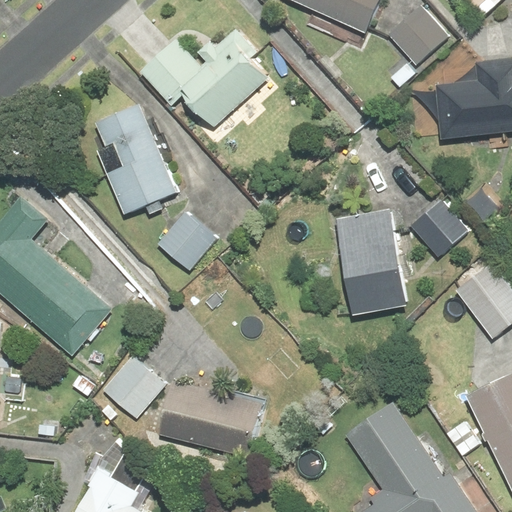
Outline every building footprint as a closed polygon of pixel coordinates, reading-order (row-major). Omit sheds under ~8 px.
[(302,0),(373,32),(387,0),(302,0)] [(470,0),(479,10),(490,0),(470,0)] [(428,4),(395,33),(423,64),(456,35),(428,4)] [(183,38),(147,71),(179,106),(192,93),(222,126),(277,76),(259,57),(265,52),(243,28),(223,47),(217,41),(205,52),(213,61),(208,65),(183,38)] [(406,89),(427,70),(424,66),(410,51),(389,70),(406,89)] [(485,79),(443,83),(449,137),(511,131),(511,57),(483,60),(485,79)] [(132,213),(186,191),(148,102),(104,121),(114,145),(105,149),(132,213)] [(30,194),(0,228),(0,285),(79,355),(121,308),(39,237),(57,217),(30,194)] [(448,198),(418,225),(445,256),(475,230),(448,198)] [(398,207),(345,217),(364,314),(417,304),(398,207)] [(192,210),(165,243),(197,270),(224,236),(192,210)] [(511,278),(499,261),(463,288),(500,337),(511,327),(511,278)] [(139,354),(109,389),(143,418),(173,383),(139,354)] [(511,375),(475,393),(493,431),(490,432),(494,440),(497,439),(511,471),(511,375)] [(274,401),(181,378),(167,434),(260,457),(274,401)] [(402,401),(353,433),(390,489),(378,497),(382,503),(368,511),(483,511),(457,471),(451,476),(402,401)] [(488,443),(470,419),(451,434),(468,458),(488,443)] [(99,485),(84,511),(154,511),(139,504),(147,490),(118,474),(119,472),(107,465),(96,484),(99,485)]
